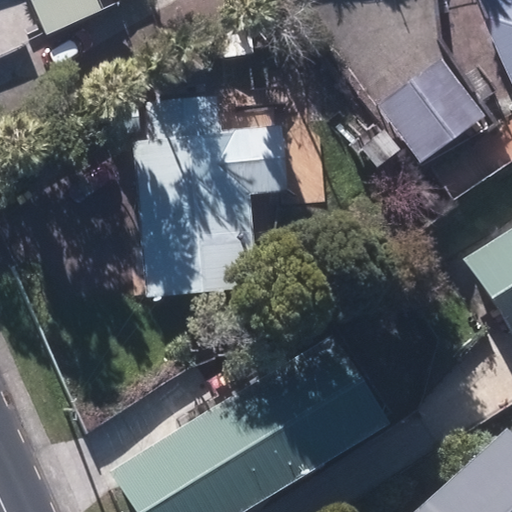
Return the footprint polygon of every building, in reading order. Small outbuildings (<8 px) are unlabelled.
[(36,0),(51,31),(119,0),(36,0)] [(490,17),(511,65),(511,0),(489,0),(496,14),(490,17)] [(421,160),(488,109),(448,57),(381,108),(421,160)] [(156,133),(138,134),(153,291),(264,281),(255,186),(293,182),(287,121),(225,126),(222,94),(153,100),(156,133)] [(511,232),(472,259),(511,320),(511,232)] [(118,471),(143,511),(237,511),(396,411),(342,327),(118,471)] [(511,511),(511,422),(419,507),(423,511),(511,511)]
